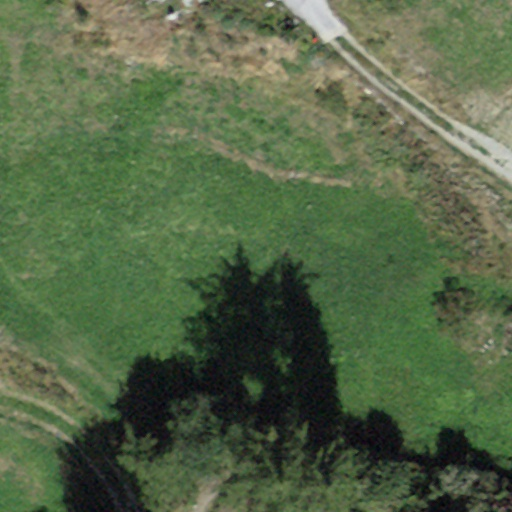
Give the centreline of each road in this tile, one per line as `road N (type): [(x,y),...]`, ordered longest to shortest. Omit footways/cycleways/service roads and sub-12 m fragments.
road 1 (track): [(300,0),(418,104),(511,168)]
road 2 (track): [(0,407),(39,415),(104,469),(127,511)]
